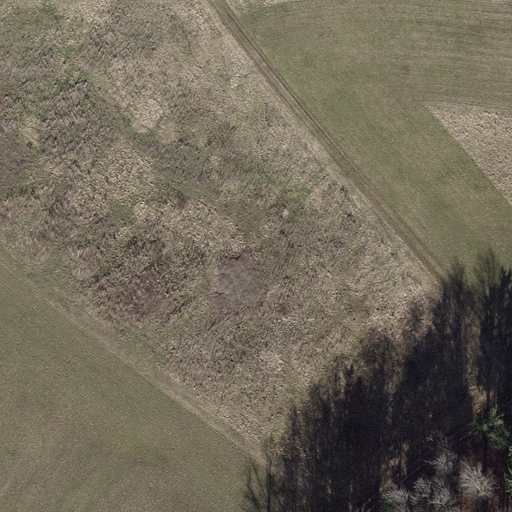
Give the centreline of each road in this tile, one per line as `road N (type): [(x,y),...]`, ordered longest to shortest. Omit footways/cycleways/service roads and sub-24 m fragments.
road 1 (track): [(511,295),(232,0)]
road 2 (track): [(378,511),(511,411)]
